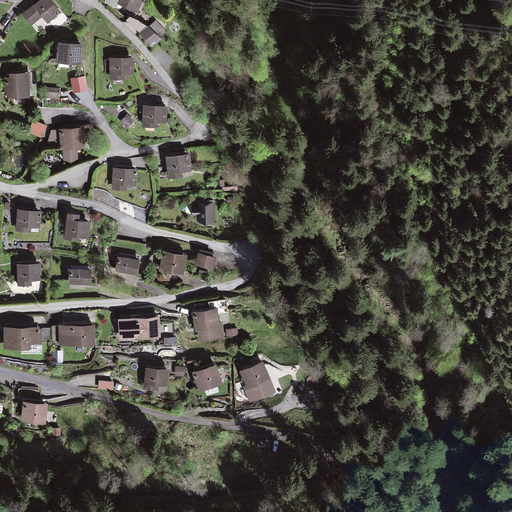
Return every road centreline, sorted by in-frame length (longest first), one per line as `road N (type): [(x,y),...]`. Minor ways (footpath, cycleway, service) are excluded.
road 1 (track): [(0,371),(320,446),(324,462),(306,484),(200,496),(135,490),(101,511)]
road 2 (residential): [(19,190),(235,250),(250,270),(237,284),(167,297),(0,309)]
road 3 (residential): [(92,0),(197,117),(199,131),(19,190)]
